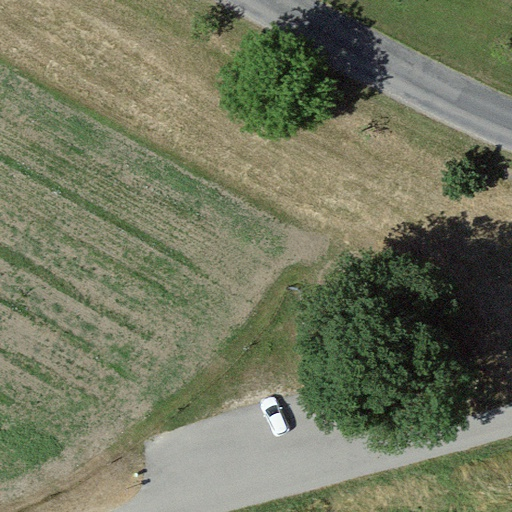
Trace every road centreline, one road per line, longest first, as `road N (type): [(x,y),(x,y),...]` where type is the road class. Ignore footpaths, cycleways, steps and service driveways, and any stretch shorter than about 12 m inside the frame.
road 1 (track): [(511,423),(188,511)]
road 2 (tertiary): [(511,123),(270,0)]
